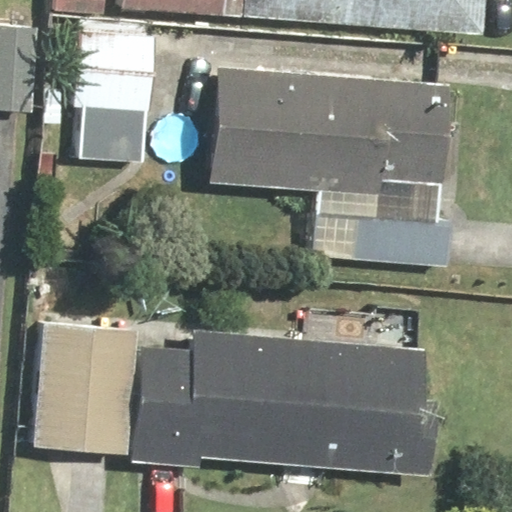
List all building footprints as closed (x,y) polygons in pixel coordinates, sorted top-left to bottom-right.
[(97,11),(97,0),(38,0),(38,8),(97,11)] [(102,0),(102,13),(465,29),(466,0),(102,0)] [(124,160),(133,24),(57,19),(51,107),(66,108),(63,156),(124,160)] [(0,96),(19,97),(20,27),(0,26),(0,96)] [(427,89),(189,83),(186,211),(423,217),(427,89)] [(411,360),(16,322),(3,449),(398,488),(411,360)]
